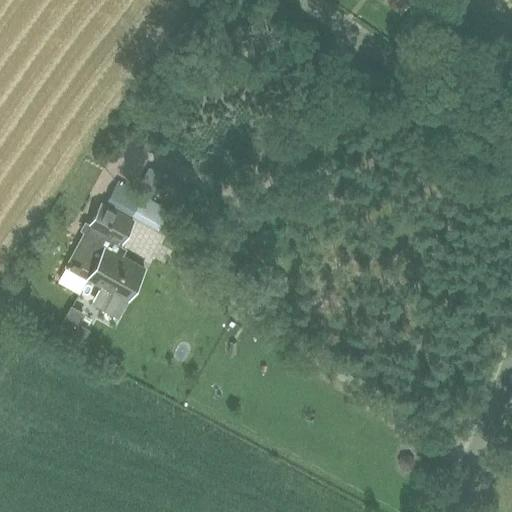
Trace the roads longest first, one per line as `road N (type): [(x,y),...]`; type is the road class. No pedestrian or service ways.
road 1 (unclassified): [(511,147),(297,0)]
road 2 (unclassified): [(454,511),(511,367)]
